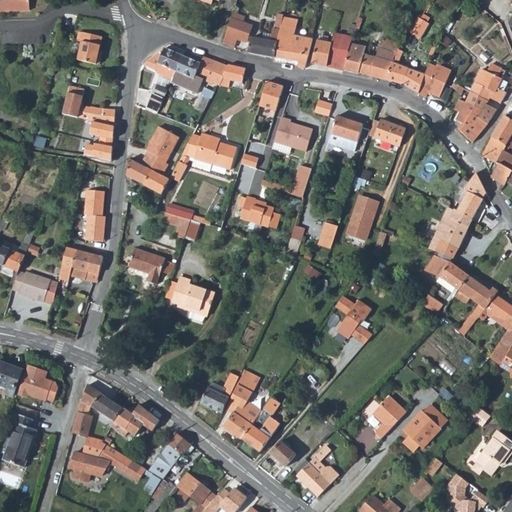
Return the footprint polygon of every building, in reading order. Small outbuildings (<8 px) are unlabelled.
[(0,0),(0,11),(9,12),(9,11),(29,10),(28,0),(0,0)] [(236,12),(234,11),(222,43),(222,44),(233,48),(236,40),(245,43),(251,27),(242,24),(244,18),(235,15),(236,12)] [(250,38),(247,53),(273,58),(277,41),(282,18),(276,16),(272,36),(271,42),(263,40),(250,38)] [(420,17),(410,33),(422,39),(431,24),(420,17)] [(298,20),(282,18),(277,41),(273,58),(298,62),(298,67),(305,68),(306,62),(313,39),(303,37),(301,47),(294,45),(296,35),(298,20)] [(318,41),(311,63),(327,67),(331,49),(348,53),(352,43),(356,28),(357,25),(350,23),(346,37),(335,34),(332,44),(318,41)] [(301,47),(303,37),(296,35),(294,45),(301,47)] [(84,46),(81,63),(98,67),(99,67),(99,66),(103,67),(105,56),(101,55),(104,41),(81,36),(79,45),(84,46)] [(376,57),(369,76),(384,80),(397,52),(401,46),(383,39),(376,57)] [(366,47),(352,43),(348,53),(343,70),(358,74),(364,54),(366,47)] [(157,75),(172,82),(182,57),(164,49),(163,53),(160,52),(143,65),(143,66),(156,71),(157,75)] [(327,67),(343,70),(348,53),(331,49),(327,67)] [(420,94),(426,74),(408,68),(397,64),(400,59),(403,54),(397,52),(384,80),(402,83),(420,94)] [(376,57),(364,54),(358,74),(369,76),(376,57)] [(213,83),(218,85),(219,85),(222,78),(227,67),(202,57),(199,64),(182,57),(172,82),(171,84),(197,95),(203,81),(212,85),(213,83)] [(430,64),(426,74),(420,94),(427,97),(429,93),(440,98),(446,84),(453,88),(455,81),(458,75),(437,64),(437,67),(430,64)] [(490,98),(501,103),(506,92),(504,91),(508,83),(501,80),(506,71),(491,64),(487,72),(482,70),(471,92),(470,94),(488,102),(490,98)] [(222,78),(242,84),(244,73),(245,69),(228,65),(227,67),(222,78)] [(269,81),(261,106),(278,111),(285,85),(269,81)] [(457,100),(458,101),(465,104),(465,103),(470,94),(471,92),(455,81),(453,88),(461,94),(457,100)] [(146,110),(157,115),(168,90),(156,86),(146,110)] [(84,91),(70,87),(63,115),(80,119),(80,118),(91,120),(102,123),(110,124),(110,126),(113,126),(115,112),(102,111),(103,110),(98,109),(98,112),(93,111),(86,109),(80,107),(81,105),(84,91)] [(201,96),(210,100),(215,89),(212,88),(209,91),(204,89),(201,96)] [(482,112),(486,104),(488,102),(470,94),(465,103),(482,112)] [(490,98),(488,102),(499,107),(501,103),(490,98)] [(332,105),(319,100),(314,114),(328,118),(332,105)] [(456,120),(454,125),(460,130),(472,142),(487,124),(478,119),(482,112),(465,103),(465,104),(458,101),(454,110),(451,117),(456,120)] [(486,104),(482,112),(478,119),(487,124),(497,109),(486,104)] [(511,134),(511,120),(505,116),(491,138),(506,146),(511,149),(511,144),(508,142),(510,137),(511,134)] [(363,126),(337,118),(331,135),(333,136),(357,143),(363,126)] [(291,122),(282,119),(274,144),(305,154),(312,131),(290,125),(291,122)] [(379,124),(373,121),(368,137),(399,148),(406,130),(380,121),(379,124)] [(92,157),(111,162),(113,128),(99,125),(93,150),(92,155),(92,157)] [(179,139),(158,127),(145,151),(148,152),(141,165),(152,171),(158,175),(162,177),(168,165),(165,164),(179,139)] [(193,135),(182,155),(194,159),(192,165),(208,170),(210,165),(230,172),(237,150),(219,144),(220,140),(202,134),(201,138),(193,135)] [(355,151),(357,143),(333,136),(331,143),(355,151)] [(46,140),(37,137),(34,147),(43,150),(46,140)] [(482,155),(492,162),(496,159),(498,160),(506,146),(491,138),(482,155)] [(492,177),(504,185),(511,171),(511,156),(509,155),(511,149),(506,146),(498,160),(496,164),(498,165),(492,177)] [(132,179),(143,185),(152,171),(141,165),(136,163),(130,159),(126,180),(130,182),(132,179)] [(187,164),(180,160),(174,172),(181,175),(187,164)] [(94,164),(92,173),(107,176),(109,168),(94,164)] [(291,195),(303,198),(312,170),(300,166),(291,195)] [(142,186),(161,197),(169,181),(163,177),(162,177),(158,175),(152,171),(143,185),(142,186)] [(511,190),(511,171),(504,185),(500,191),(508,197),(511,190)] [(178,180),(181,175),(174,172),(171,177),(178,180)] [(459,204),(456,211),(472,221),(483,200),(482,199),(486,193),(476,173),(469,181),(467,184),(463,181),(457,187),(462,192),(465,194),(463,198),(457,195),(454,202),(459,204)] [(88,217),(86,241),(103,243),(105,218),(102,218),(104,193),(86,191),(85,216),(88,217)] [(381,202),(361,195),(348,234),(368,241),(381,202)] [(256,200),(247,197),(246,199),(243,209),(240,220),(268,228),(268,226),(277,229),(281,216),(272,214),(274,209),(266,207),(255,203),(255,201),(256,200)] [(170,206),(167,213),(192,222),(193,220),(195,215),(170,206)] [(463,238),(466,232),(472,221),(456,211),(452,209),(452,210),(448,208),(434,236),(440,238),(439,241),(458,250),(463,238)] [(175,238),(185,242),(186,241),(191,224),(192,222),(167,213),(163,223),(179,228),(175,238)] [(8,221),(2,218),(0,220),(0,229),(1,230),(3,231),(8,221)] [(200,227),(191,224),(186,241),(194,243),(200,227)] [(318,247),(330,251),(334,239),(336,233),(337,230),(325,226),(318,247)] [(304,231),(294,228),(285,256),(295,259),(304,231)] [(0,232),(1,230),(0,229),(0,265),(3,267),(15,272),(18,273),(23,262),(29,248),(23,245),(22,245),(20,249),(18,254),(3,247),(0,245),(0,232)] [(29,230),(23,245),(29,248),(35,232),(29,230)] [(344,236),(336,233),(334,239),(341,242),(344,236)] [(434,236),(427,250),(434,252),(434,251),(439,241),(440,238),(434,236)] [(453,259),(458,250),(439,241),(434,251),(453,259)] [(5,242),(3,247),(18,254),(20,249),(5,242)] [(29,254),(35,257),(38,251),(31,248),(29,254)] [(63,265),(61,272),(59,280),(68,282),(69,278),(85,281),(87,272),(99,275),(103,259),(66,249),(63,265)] [(166,261),(134,249),(134,251),(128,249),(123,264),(130,267),(130,268),(149,275),(147,282),(157,286),(166,261)] [(451,293),(455,296),(456,295),(456,293),(469,277),(450,262),(434,256),(423,270),(439,277),(436,282),(451,292),(451,293)] [(12,278),(15,272),(3,267),(1,273),(12,278)] [(99,275),(87,272),(85,281),(96,284),(99,275)] [(18,296),(53,306),(58,284),(25,273),(24,276),(18,273),(12,291),(19,293),(18,296)] [(459,331),(465,336),(479,317),(495,296),(469,277),(456,293),(456,295),(477,310),(472,316),(471,316),(459,331)] [(177,285),(171,283),(167,295),(165,300),(171,303),(171,304),(178,306),(199,313),(198,316),(190,313),(188,319),(202,324),(205,319),(207,319),(214,297),(188,288),(189,284),(179,281),(177,285)] [(426,295),(421,304),(425,307),(426,304),(438,311),(442,304),(430,297),(432,294),(429,292),(427,295),(426,295)] [(508,330),(490,359),(501,367),(511,346),(511,306),(495,295),(495,296),(479,317),(483,320),(487,315),(489,312),(510,327),(508,330)] [(355,305),(343,296),(335,308),(347,316),(337,331),(348,339),(351,335),(364,343),(372,334),(359,325),(362,319),(365,320),(372,309),(358,300),(355,305)] [(177,309),(190,313),(198,316),(199,313),(178,306),(177,309)] [(510,327),(489,312),(487,315),(508,330),(510,327)] [(511,346),(501,367),(511,373),(510,378),(511,377),(511,346)] [(22,371),(0,362),(0,386),(8,390),(6,395),(12,398),(22,371)] [(49,371),(30,365),(20,394),(29,397),(30,396),(54,402),(59,387),(57,381),(47,378),(49,371)] [(223,427),(242,441),(258,417),(262,412),(248,402),(260,380),(244,371),(235,389),(226,410),(232,414),(223,427)] [(223,389),(232,394),(242,373),(238,371),(236,377),(230,374),(223,389)] [(124,409),(88,385),(83,400),(92,407),(114,422),(115,422),(124,409)] [(211,385),(209,389),(230,399),(232,394),(223,389),(223,390),(211,385)] [(280,386),(262,412),(258,417),(242,441),(260,453),(280,425),(269,418),(280,404),(278,403),(284,393),(280,391),(282,388),(280,386)] [(200,404),(222,415),(230,399),(209,389),(208,389),(200,404)] [(406,413),(389,396),(372,414),(382,424),(374,433),(380,440),(406,413)] [(89,417),(92,407),(83,400),(82,400),(80,406),(85,409),(84,416),(89,417)] [(73,433),(88,437),(93,418),(89,417),(84,416),(85,409),(80,406),(73,433)] [(133,415),(124,409),(115,422),(114,422),(112,427),(126,437),(129,432),(136,437),(143,426),(153,432),(160,421),(150,413),(140,406),(133,415)] [(423,413),(421,411),(409,424),(410,426),(404,433),(408,437),(402,443),(413,453),(418,447),(421,450),(429,442),(434,436),(439,430),(440,430),(447,423),(430,406),(423,413)] [(480,425),(488,415),(477,406),(469,417),(474,420),(480,425)] [(32,421),(19,416),(3,459),(24,467),(37,432),(30,429),(32,421)] [(333,417),(327,423),(332,428),(338,422),(333,417)] [(332,428),(327,423),(314,437),(319,442),(332,428)] [(501,468),(505,464),(511,454),(511,453),(510,453),(511,450),(511,442),(498,432),(475,462),(483,468),(481,470),(489,477),(498,466),(501,468)] [(181,456),(190,445),(178,434),(168,446),(181,456)] [(296,455),(280,441),(270,454),(286,467),(296,455)] [(83,455),(75,453),(70,469),(76,470),(73,478),(88,483),(91,474),(102,477),(112,463),(139,480),(145,469),(108,446),(97,458),(83,455)] [(168,446),(162,454),(175,464),(181,456),(168,446)] [(357,454),(349,446),(341,455),(349,462),(357,454)] [(330,450),(326,447),(295,477),(317,498),(330,484),(339,476),(330,467),(326,467),(320,461),(330,450)] [(162,454),(157,461),(170,471),(175,464),(162,454)] [(431,466),(436,459),(437,458),(431,454),(415,471),(421,476),(426,470),(431,466)] [(442,463),(436,459),(431,466),(436,470),(442,463)] [(157,461),(149,472),(163,480),(170,471),(157,461)] [(478,475),(481,470),(483,468),(475,462),(470,470),(478,475)] [(431,466),(426,470),(432,475),(436,470),(431,466)] [(191,511),(203,511),(216,498),(187,474),(177,487),(181,491),(177,496),(185,502),(189,497),(198,504),(191,511)] [(482,508),(489,499),(478,490),(471,500),(465,495),(465,489),(469,484),(456,474),(448,484),(446,501),(459,511),(476,511),(480,507),(482,508)] [(410,490),(422,501),(434,489),(421,478),(410,490)] [(224,490),(216,498),(203,511),(214,511),(219,506),(226,511),(235,511),(246,498),(233,488),(229,494),(224,490)] [(155,511),(169,495),(164,491),(154,502),(146,511),(155,511)] [(382,506),(371,496),(359,511),(397,511),(399,509),(387,500),(382,506)]
